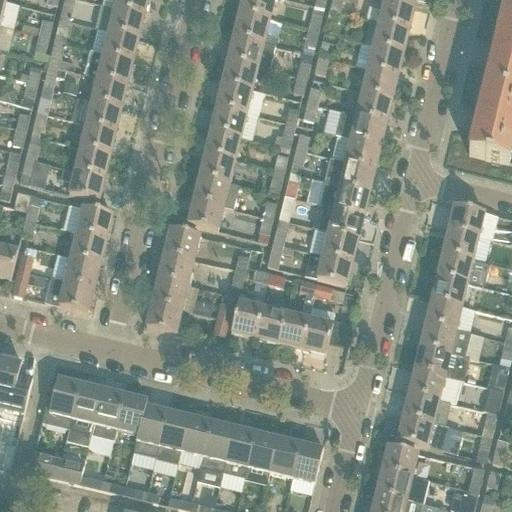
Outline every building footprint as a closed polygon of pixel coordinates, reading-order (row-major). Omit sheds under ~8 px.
[(47,0),(46,7),(57,10),(59,0),(47,0)] [(103,0),(102,8),(115,12),(144,19),(148,0),(103,0)] [(273,0),(243,0),(239,16),(269,23),(275,0),(273,0)] [(342,0),(333,0),(329,15),(338,17),(343,0),(342,0)] [(511,0),(506,0),(500,26),(511,28),(511,0)] [(368,11),(365,23),(379,27),(409,34),(414,9),(395,5),(385,2),(382,14),(368,11)] [(64,7),(60,23),(69,25),(73,9),(64,7)] [(115,12),(109,35),(138,42),(144,19),(115,12)] [(338,17),(329,15),(326,28),(335,31),(338,17)] [(239,16),(234,40),(263,47),(269,23),(239,16)] [(311,17),(307,33),(318,35),(322,20),(311,17)] [(42,23),(38,38),(49,41),(53,26),(42,23)] [(60,23),(56,39),(65,41),(69,25),(60,23)] [(511,28),(500,26),(484,92),(511,98),(511,28)] [(379,27),(373,50),(403,57),(408,34),(379,27)] [(307,33),(303,48),(314,51),(318,35),(307,33)] [(109,35),(103,58),(133,65),(138,42),(109,35)] [(38,38),(34,55),(45,58),(49,41),(38,38)] [(234,40),(228,64),(257,71),(268,74),(274,50),(263,47),(234,40)] [(323,44),(318,61),(327,64),(332,47),(323,44)] [(373,50),(368,73),(397,80),(403,57),(373,50)] [(52,53),(48,70),(57,72),(58,72),(66,74),(73,75),(74,71),(73,68),(60,65),(62,56),(52,53)] [(91,56),(86,79),(127,89),(133,65),(103,58),(103,59),(91,56)] [(327,64),(318,61),(314,75),(323,78),(327,64)] [(228,64),(222,87),(252,95),(257,71),(228,64)] [(300,65),(296,80),(307,83),(310,68),(300,65)] [(44,85),(43,90),(53,92),(56,81),(63,83),(66,74),(58,72),(57,72),(48,70),(46,79),(44,85)] [(30,71),(27,85),(38,88),(42,74),(30,71)] [(368,73),(362,97),(392,104),(397,80),(368,73)] [(98,82),(92,105),(121,112),(127,89),(86,79),(98,82)] [(296,80),(292,96),(303,99),(307,83),(296,80)] [(27,85),(24,99),(35,102),(38,88),(27,85)] [(65,85),(62,96),(75,99),(78,88),(65,85)] [(222,87),(216,111),(246,118),(252,95),(222,87)] [(311,91),(307,108),(316,110),(320,93),(311,91)] [(511,147),(511,98),(484,92),(468,158),(484,162),(484,163),(491,164),(507,167),(511,147)] [(362,97),(356,120),(386,127),(392,104),(362,97)] [(41,100),(37,116),(46,118),(49,101),(41,100)] [(92,105),(87,128),(116,135),(121,112),(92,105)] [(316,110),(307,108),(303,122),(312,124),(316,110)] [(216,111),(211,134),(240,141),(246,118),(216,111)] [(288,112),(285,127),(295,130),(299,115),(288,112)] [(46,118),(37,116),(33,131),(43,133),(46,118)] [(335,139),(351,143),(380,150),(386,127),(356,120),(340,116),(335,139)] [(19,117),(16,132),(26,135),(30,120),(19,117)] [(285,127),(279,151),(289,154),(295,130),(285,127)] [(87,128),(81,152),(110,159),(116,135),(87,128)] [(16,132),(12,148),(23,151),(26,135),(16,132)] [(211,134),(205,157),(235,164),(240,141),(211,134)] [(299,138),(295,154),(306,157),(310,140),(299,138)] [(351,143),(345,166),(375,173),(380,150),(351,143)] [(30,146),(26,163),(35,165),(38,148),(30,146)] [(81,152),(75,175),(104,182),(110,159),(81,152)] [(295,154),(289,177),(300,180),(306,157),(295,154)] [(205,157),(199,181),(229,188),(235,164),(205,157)] [(277,159),(273,174),(283,177),(287,161),(277,159)] [(345,166),(333,163),(330,162),(324,186),(327,187),(369,197),(375,173),(345,166)] [(0,163),(0,177),(4,178),(15,181),(19,169),(0,163)] [(35,165),(26,163),(22,177),(32,179),(35,165)] [(63,173),(60,184),(72,187),(69,199),(79,201),(99,206),(104,182),(75,175),(75,176),(63,173)] [(283,177),(273,174),(269,190),(280,192),(283,177)] [(4,178),(0,195),(11,198),(15,181),(4,178)] [(199,181),(194,204),(223,211),(232,213),(237,190),(229,188),(199,181)] [(287,185),(284,200),(294,203),(297,187),(287,185)] [(322,210),(334,213),(363,220),(369,197),(327,187),(322,210)] [(17,196),(13,213),(27,216),(29,209),(31,199),(17,196)] [(284,200),(278,224),(288,227),(294,203),(284,200)] [(223,211),(194,204),(188,228),(217,235),(223,211)] [(266,205),(262,221),(272,223),(276,208),(266,205)] [(27,216),(25,224),(35,227),(39,211),(29,209),(27,216)] [(454,210),(449,233),(478,240),(483,217),(454,210)] [(83,212),(77,237),(106,244),(112,219),(83,212)] [(334,213),(328,236),(358,243),(363,220),(334,213)] [(262,221),(259,236),(269,238),(272,223),(262,221)] [(35,227),(25,224),(22,239),(32,242),(35,227)] [(277,230),(273,247),(282,250),(286,233),(277,230)] [(170,233),(164,258),(193,265),(199,240),(170,233)] [(449,233),(443,257),(472,264),(478,240),(449,233)] [(328,236),(323,259),(352,266),(358,243),(328,236)] [(77,237),(71,261),(100,268),(106,244),(77,237)] [(282,250),(273,247),(267,271),(277,273),(281,256),(282,250)] [(282,250),(281,256),(291,259),(293,252),(282,250)] [(0,251),(0,282),(10,285),(18,255),(0,251)] [(309,256),(303,280),(317,284),(327,286),(346,291),(352,266),(323,259),(309,256)] [(443,257),(437,280),(466,287),(472,264),(443,257)] [(22,258),(19,274),(28,277),(32,261),(22,258)] [(164,258),(158,282),(187,289),(193,265),(164,258)] [(238,260),(235,275),(245,277),(248,262),(238,260)] [(71,261),(65,286),(94,293),(100,268),(71,261)] [(28,277),(19,274),(13,299),(22,302),(28,277)] [(251,284),(267,288),(270,278),(254,274),(251,284)] [(235,275),(231,291),(241,293),(245,277),(235,275)] [(270,278),(267,288),(283,292),(286,282),(270,278)] [(437,280),(432,303),(461,310),(466,287),(437,280)] [(52,283),(46,308),(59,311),(80,316),(87,318),(88,318),(94,293),(93,293),(65,286),(52,282),(52,283)] [(158,282),(152,307),(176,312),(181,314),(192,316),(198,292),(187,289),(158,282)] [(301,285),(299,296),(306,297),(303,314),(310,315),(314,299),(317,289),(301,285)] [(317,289),(314,299),(342,306),(344,296),(317,289)] [(345,299),(343,306),(352,308),(354,302),(345,299)] [(432,303),(426,327),(455,334),(461,310),(432,303)] [(181,314),(152,307),(146,332),(175,339),(181,314)] [(221,307),(217,322),(226,325),(230,309),(221,307)] [(231,336),(254,342),(262,312),(238,307),(231,336)] [(254,342),(278,347),(285,318),(262,312),(254,342)] [(308,323),(301,353),(326,359),(328,349),(333,329),(331,329),(334,317),(311,312),(308,323)] [(278,347),(301,353),(308,323),(285,318),(278,347)] [(226,325),(217,322),(213,338),(223,340),(226,325)] [(426,327),(420,350),(464,361),(470,337),(455,334),(426,327)] [(511,347),(504,346),(499,362),(510,364),(511,354),(511,347)] [(420,350),(415,374),(461,385),(463,385),(469,362),(464,361),(420,350)] [(0,361),(0,411),(23,417),(24,417),(32,382),(19,378),(21,367),(0,361)] [(415,374),(409,397),(438,404),(453,408),(455,408),(461,385),(415,374)] [(492,391),(492,392),(502,395),(506,379),(496,376),(495,381),(492,391)] [(41,427),(68,434),(79,387),(57,382),(52,402),(48,401),(41,427)] [(68,434),(90,439),(102,393),(79,387),(68,434)] [(489,392),(483,415),(486,416),(496,418),(502,395),(492,392),(489,392)] [(113,445),(115,434),(124,398),(102,393),(90,439),(113,445)] [(409,397),(403,420),(432,427),(438,404),(409,397)] [(115,433),(115,434),(137,439),(144,410),(146,410),(147,404),(146,403),(124,398),(115,433)] [(511,404),(507,403),(503,420),(511,421),(511,404)] [(432,427),(448,431),(453,408),(438,404),(432,427)] [(136,444),(130,468),(153,474),(153,470),(167,415),(146,410),(144,410),(137,439),(136,444)] [(153,474),(152,475),(174,481),(177,469),(180,456),(189,420),(167,415),(153,470),(153,474)] [(180,456),(202,461),(211,426),(189,420),(180,456)] [(403,420),(397,444),(427,451),(442,455),(448,431),(432,427),(403,420)] [(511,427),(511,421),(503,420),(500,434),(510,437),(511,427)] [(485,421),(481,439),(490,441),(495,423),(485,421)] [(203,461),(200,472),(222,477),(233,431),(211,426),(203,461)] [(222,477),(219,491),(241,496),(247,472),(255,436),(233,431),(222,477)] [(448,431),(442,455),(458,459),(463,435),(448,431)] [(247,472),(269,477),(277,442),(255,436),(247,472)] [(481,439),(477,454),(487,456),(490,441),(481,439)] [(498,441),(495,451),(506,454),(509,444),(498,441)] [(269,477),(291,483),(300,447),(277,442),(269,477)] [(0,445),(0,474),(4,475),(11,449),(0,445)] [(292,483),(289,495),(311,500),(313,488),(315,488),(323,453),(300,447),(291,482),(291,483),(292,483)] [(388,450),(382,474),(412,481),(417,457),(388,450)] [(492,466),(502,469),(506,454),(495,451),(492,466)] [(487,456),(477,454),(476,461),(485,463),(487,456)] [(34,457),(29,476),(56,483),(61,464),(34,457)] [(61,464),(56,483),(78,488),(81,479),(83,469),(61,464)] [(473,472),(467,495),(478,498),(483,474),(473,472)] [(382,474),(376,497),(422,508),(423,508),(428,485),(412,481),(382,474)] [(486,489),(497,492),(501,477),(490,475),(486,489)] [(81,479),(78,488),(101,494),(103,485),(81,479)] [(28,483),(25,495),(41,499),(44,487),(28,483)] [(103,485),(101,494),(113,497),(115,488),(103,485)] [(133,492),(131,501),(145,504),(147,495),(133,492)] [(147,495),(145,504),(155,507),(158,498),(147,495)] [(485,495),(482,507),(492,509),(495,498),(485,495)] [(376,497),(372,511),(420,511),(422,508),(376,497)] [(454,498),(451,508),(455,509),(454,511),(474,511),(476,504),(476,503),(455,498),(454,498)]
